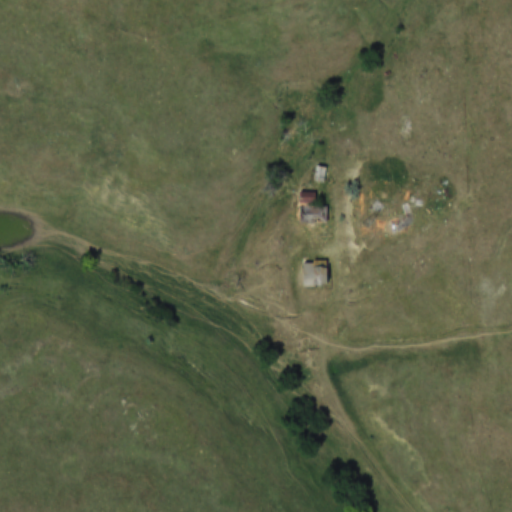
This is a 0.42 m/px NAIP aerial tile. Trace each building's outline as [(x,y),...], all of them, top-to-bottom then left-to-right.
[(308,159),(317,160),(315,176),(306,175),(308,159)] [(292,191),(307,191),(307,199),(317,199),(317,215),(292,215),(292,191)] [(384,214),(400,214),(400,226),(384,226),(384,214)] [(390,232),(404,232),(404,219),(390,219),(390,232)] [(295,257),(320,257),(320,279),(295,279),(295,257)]
